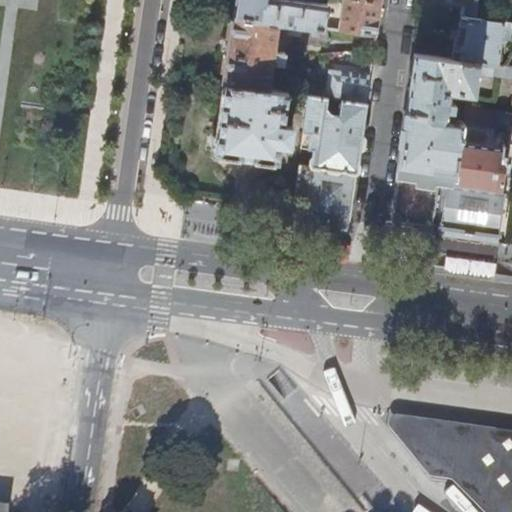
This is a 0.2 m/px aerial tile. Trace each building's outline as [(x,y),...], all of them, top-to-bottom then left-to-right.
[(233,0),(231,17),(300,27),(321,29),(324,8),(275,2),(267,1),(266,0),(233,0)] [(374,36),(379,3),(353,0),(341,0),(337,31),(363,35),(374,36)] [(497,37),(511,38),(511,22),(474,17),(476,0),(446,0),(447,4),(453,4),(461,5),(456,37),(454,36),(451,58),(492,64),(493,64),(497,37)] [(231,17),(222,83),(267,89),(271,61),(282,63),(283,52),(279,51),(279,44),(273,43),(275,32),(299,35),(300,27),(231,17)] [(321,29),(300,27),(299,35),(298,40),(324,43),(326,30),(321,29)] [(372,54),(374,36),(363,35),(360,53),(372,54)] [(437,184),(441,184),(441,183),(445,184),(452,185),(461,123),(443,121),(446,113),(449,92),(474,95),(477,73),(491,75),(492,64),(451,58),(413,53),(404,113),(396,175),(388,226),(414,230),(430,232),(437,184)] [(511,77),(511,66),(501,65),(493,64),(492,64),(491,75),(511,77)] [(291,92),(307,94),(321,96),(324,72),(295,68),(291,92)] [(340,99),(365,102),(368,78),(331,73),(327,97),(340,99)] [(267,89),(222,83),(213,153),(275,161),(276,161),(285,162),(290,127),(288,125),(282,124),(286,92),(267,89)] [(307,94),(289,213),(319,218),(348,222),(356,167),(365,102),(340,99),(337,114),(329,113),(324,107),(326,97),(321,96),(307,94)] [(511,132),(511,112),(510,113),(494,110),(492,127),(461,123),(452,185),(445,184),(439,233),(468,237),(497,241),(504,192),(500,192),(506,147),(490,145),(492,130),(511,132)] [(511,511),(511,428),(390,411),(386,423),(428,474),(450,477),(484,511),(511,511)] [(0,511),(15,511),(16,505),(0,502),(0,511)]
